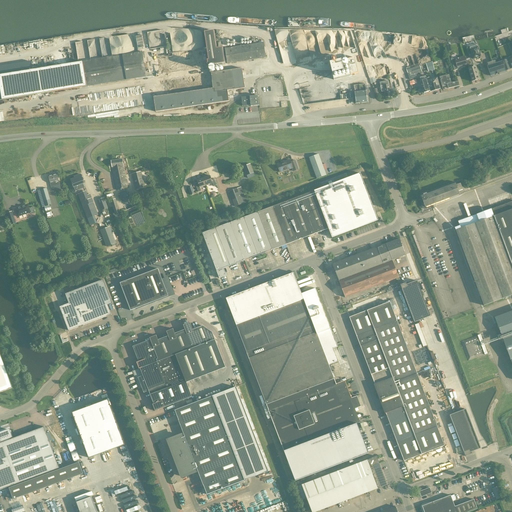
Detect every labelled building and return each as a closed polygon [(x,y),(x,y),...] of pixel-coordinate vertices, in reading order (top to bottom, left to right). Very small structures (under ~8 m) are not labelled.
[(207,60),(208,66),(225,63),(223,48),(217,49),(214,31),(205,32),(209,60),(207,60)] [(130,33),(121,35),(124,53),(133,51),(130,33)] [(263,42),(225,49),(228,64),(266,57),(263,42)] [(478,45),(470,48),(473,59),(477,58),(477,59),(478,59),(479,59),(480,59),(480,58),(480,57),(481,56),(478,45)] [(0,75),(0,87),(2,100),(86,86),(127,80),(146,77),(142,52),(122,55),(82,62),(48,67),(0,75)] [(205,67),(202,52),(158,60),(160,74),(205,67)] [(457,68),(467,65),(464,57),(454,60),(454,58),(452,58),(451,59),(454,70),(457,69),(457,68)] [(347,59),(330,63),(334,80),(351,76),(351,75),(358,73),(355,59),(347,60),(347,59)] [(432,62),(426,64),(428,72),(434,70),(432,62)] [(502,62),(488,66),(491,76),(496,74),(495,73),(499,72),(499,73),(505,71),(502,62)] [(422,72),(419,65),(409,69),(410,72),(407,73),(410,80),(417,78),(416,74),(422,72)] [(472,82),(479,79),(476,66),(468,69),(472,82)] [(245,88),(242,68),(210,73),(175,79),(165,80),(167,91),(173,91),(173,94),(154,97),(156,112),(229,101),(227,90),(245,88)] [(443,89),(459,86),(459,81),(451,83),(449,75),(440,77),(443,89)] [(430,92),(440,89),(437,78),(427,81),(430,91),(430,92)] [(424,93),(430,91),(427,81),(427,80),(427,79),(421,81),(424,93)] [(386,97),(391,96),(388,81),(380,82),(382,92),(384,91),(386,97)] [(365,84),(360,84),(361,89),(359,89),(361,102),(367,102),(367,96),(368,96),(367,94),(369,93),(368,88),(366,89),(365,84)] [(251,106),(259,105),(258,96),(242,97),(242,106),(251,105),(251,106)] [(317,178),(326,175),(318,154),(309,158),(317,178)] [(123,166),(124,166),(122,159),(111,161),(113,169),(117,189),(128,187),(123,166)] [(282,164),(282,163),(277,164),(280,172),(292,168),(293,171),(298,169),(295,160),(290,162),(290,160),(284,162),(284,163),(282,164)] [(246,175),(254,173),(250,164),(243,167),(246,175)] [(136,189),(145,187),(141,172),(132,174),(133,177),(136,189)] [(57,174),(48,176),(51,187),(59,185),(57,174)] [(76,177),(71,180),(74,187),(78,186),(79,189),(84,187),(83,184),(84,183),(83,181),(84,180),(83,178),(82,177),(82,178),(81,174),(76,176),(76,177)] [(360,174),(315,191),(328,228),(332,238),(378,221),(360,174)] [(203,178),(206,185),(213,183),(214,186),(217,185),(214,179),(211,180),(210,176),(203,178)] [(200,187),(206,185),(203,178),(197,180),(199,185),(196,186),(198,192),(201,191),(200,187)] [(431,206),(430,205),(459,194),(458,191),(463,190),(460,184),(456,185),(455,184),(422,197),(423,201),(420,202),(422,207),(426,208),(431,206)] [(235,206),(240,205),(246,202),(241,187),(230,191),(235,206)] [(46,188),(41,190),(46,206),(50,205),(51,204),(50,199),(46,188)] [(315,191),(202,233),(220,278),(226,275),(223,269),(328,228),(315,191)] [(120,193),(119,198),(123,202),(128,201),(129,195),(125,192),(120,193)] [(81,193),(78,194),(88,218),(94,216),(98,215),(90,194),(88,195),(83,197),(81,193)] [(102,210),(108,208),(104,198),(98,200),(102,210)] [(455,228),(468,264),(484,305),(511,294),(511,201),(458,221),(460,226),(455,228)] [(28,204),(15,208),(18,217),(30,213),(31,214),(35,213),(33,207),(29,208),(28,204)] [(12,211),(7,213),(11,225),(16,223),(12,211)] [(107,246),(115,243),(109,227),(101,230),(107,246)] [(400,239),(333,264),(345,298),(399,278),(393,260),(406,255),(400,239)] [(169,287),(166,278),(162,280),(158,269),(120,283),(131,310),(168,296),(165,288),(169,287)] [(294,273),(226,298),(236,325),(304,300),(294,273)] [(60,307),(69,331),(111,314),(108,305),(112,303),(103,280),(65,294),(69,303),(60,307)] [(406,283),(401,285),(415,322),(430,316),(417,281),(407,285),(406,283)] [(236,325),(247,355),(315,329),(317,334),(331,329),(316,288),(302,293),(304,299),(304,300),(236,325)] [(390,302),(350,318),(375,384),(374,384),(385,413),(386,413),(404,461),(444,446),(390,302)] [(511,311),(495,318),(511,363),(511,311)] [(143,376),(139,378),(144,392),(184,377),(185,381),(186,382),(225,367),(212,332),(202,326),(192,330),(190,322),(183,325),(185,329),(175,333),(173,329),(166,331),(168,336),(158,340),(156,335),(149,338),(151,341),(134,347),(139,361),(136,362),(139,369),(140,368),(143,376)] [(317,334),(315,329),(247,355),(267,406),(335,380),(317,334)] [(0,392),(11,388),(0,357),(0,392)] [(284,451),(295,481),(368,453),(359,428),(356,429),(354,424),(360,422),(355,409),(361,406),(357,396),(351,398),(344,382),(336,385),(335,380),(267,406),(284,451)] [(185,381),(150,394),(153,404),(152,404),(155,411),(192,397),(186,382),(185,381)] [(181,435),(168,440),(173,453),(172,454),(176,464),(177,464),(182,477),(195,471),(194,468),(196,467),(199,474),(203,486),(203,485),(207,495),(244,480),(212,396),(175,410),(184,434),(181,435)] [(109,400),(73,413),(89,458),(125,445),(109,400)] [(450,415),(466,456),(472,454),(472,453),(471,454),(470,452),(481,448),(466,409),(450,415)] [(48,438),(44,427),(44,426),(11,439),(10,438),(12,438),(9,430),(5,432),(2,433),(0,433),(0,489),(59,468),(49,440),(48,438)] [(376,457),(367,460),(301,482),(312,510),(378,488),(388,485),(376,457)] [(83,474),(79,462),(9,488),(13,499),(83,474)] [(429,495),(432,494),(431,493),(432,493),(430,488),(419,492),(421,497),(429,494),(429,495)] [(467,511),(477,508),(474,499),(455,506),(451,495),(422,506),(424,511),(467,511)] [(96,511),(91,497),(77,502),(80,511),(96,511)]
